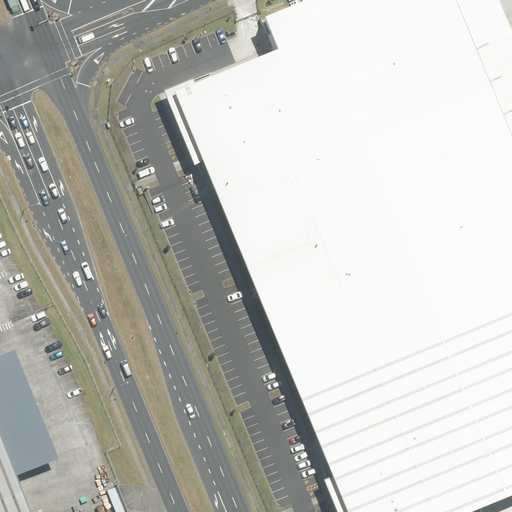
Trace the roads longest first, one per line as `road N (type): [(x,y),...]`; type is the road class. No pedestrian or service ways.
road 1 (primary): [(82,102),(246,511)]
road 2 (primary): [(180,511),(41,168)]
road 3 (unknown): [(0,299),(87,501)]
